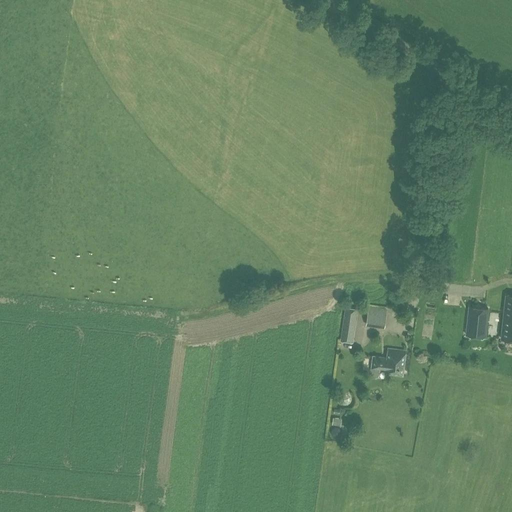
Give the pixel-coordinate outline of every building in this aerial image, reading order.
[(367,324),(385,327),(388,308),(369,305),(367,324)] [(488,308),(469,306),(466,334),(485,336),(488,308)] [(341,340),(353,342),(357,309),(346,307),(341,340)] [(511,339),(511,317),(504,316),(501,338),(511,339)] [(450,336),(444,335),(446,322),(439,322),(436,345),(449,347),(450,336)] [(385,372),(387,373),(403,375),(406,350),(390,348),(388,348),(387,357),(373,356),(371,368),(371,373),(371,375),(373,378),(376,378),(379,377),(380,374),(381,369),(386,370),(385,372)] [(338,427),(336,427),(335,427),(334,428),(333,428),(333,429),(332,430),(332,431),(332,432),(332,433),(333,434),(334,435),(335,436),(336,436),(337,436),(338,435),(340,435),(340,434),(341,432),(341,431),(340,430),(340,429),(339,428),(338,427)]
